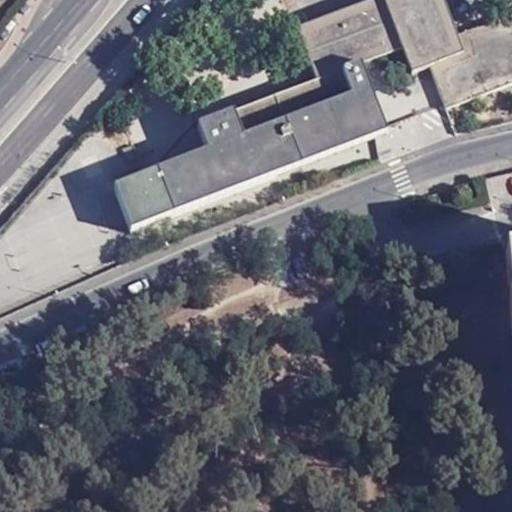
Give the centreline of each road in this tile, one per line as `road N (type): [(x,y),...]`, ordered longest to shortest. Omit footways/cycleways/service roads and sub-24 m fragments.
road 1 (tertiary): [(0,351),(511,146)]
road 2 (primary): [(0,168),(140,0)]
